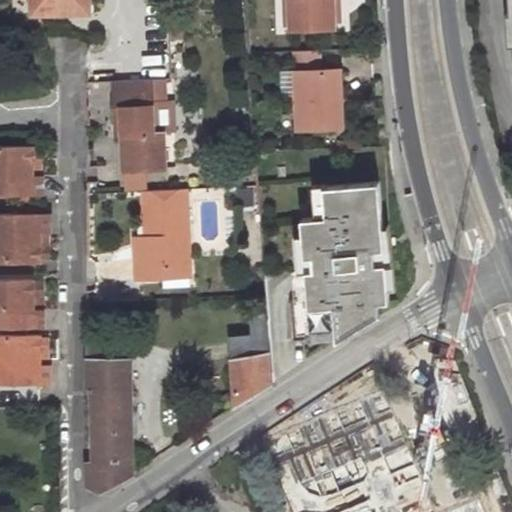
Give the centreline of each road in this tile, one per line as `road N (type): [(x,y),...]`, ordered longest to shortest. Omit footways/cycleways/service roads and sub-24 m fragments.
road 1 (residential): [(79,511),(73,113),(0,119)]
road 2 (residential): [(110,511),(456,296)]
road 3 (unclassified): [(394,0),(409,135),(456,296)]
road 4 (unclassified): [(511,248),(471,136),(447,0)]
road 5 (unclassified): [(456,296),(511,427)]
